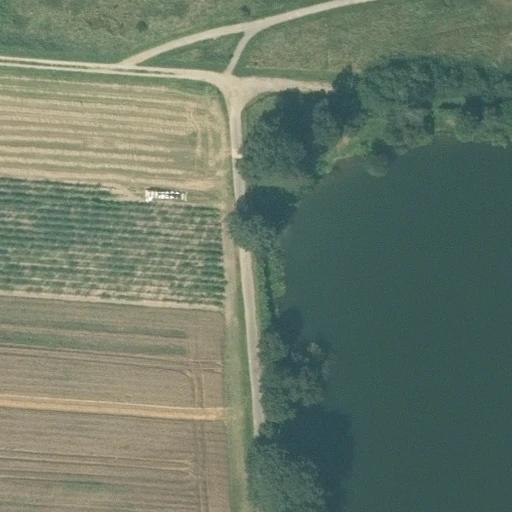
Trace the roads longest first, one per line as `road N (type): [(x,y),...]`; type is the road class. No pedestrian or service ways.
road 1 (track): [(225,78),(239,79),(272,511)]
road 2 (track): [(0,61),(123,70)]
